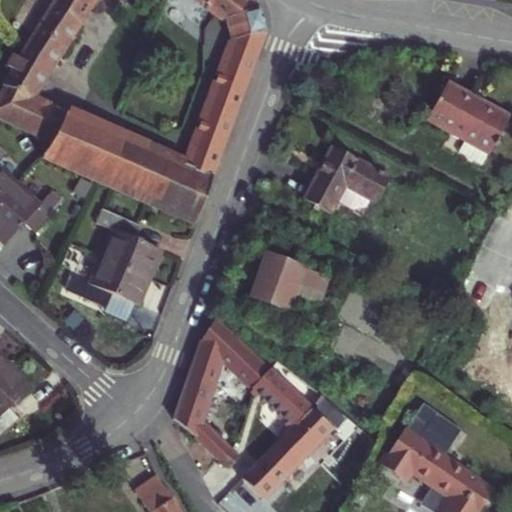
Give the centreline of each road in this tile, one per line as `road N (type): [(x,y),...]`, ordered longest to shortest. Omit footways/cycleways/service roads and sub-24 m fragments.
road 1 (residential): [(299,0),(158,385)]
road 2 (tertiary): [(511,42),(304,0)]
road 3 (residential): [(0,296),(133,419)]
road 4 (residential): [(133,419),(86,450),(0,481)]
road 5 (residential): [(158,385),(176,454),(209,511)]
